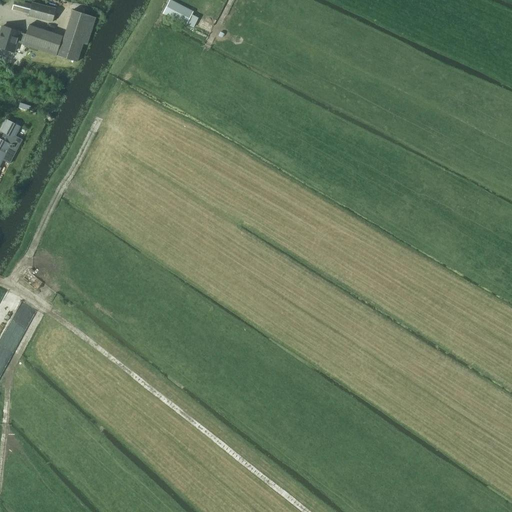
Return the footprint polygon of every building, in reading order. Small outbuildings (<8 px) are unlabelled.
[(31,4),(14,0),(13,0),(11,10),(29,14),(28,16),(52,22),(55,8),(31,2),(31,4)] [(187,24),(194,11),(172,0),(169,0),(164,13),(187,24)] [(22,33),(19,43),(57,56),(76,62),(82,43),(86,44),(95,17),(72,10),(64,36),(28,25),(25,34),(22,33)] [(2,25),(0,33),(0,46),(11,50),(12,44),(18,46),(19,43),(22,33),(17,31),(17,30),(2,25)] [(0,164),(2,160),(9,164),(22,140),(15,136),(20,127),(7,120),(1,130),(4,132),(0,139),(0,138),(0,164)]
